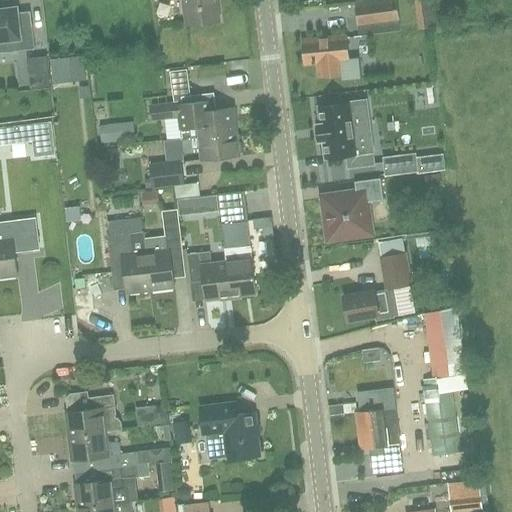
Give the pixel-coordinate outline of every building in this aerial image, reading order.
[(183,0),(187,25),(220,21),(217,0),(183,0)] [(359,27),(400,21),(397,0),(375,0),(355,3),(359,27)] [(422,0),(425,14),(432,13),(430,0),(422,0)] [(19,5),(0,7),(0,42),(2,42),(4,53),(35,49),(31,11),(20,12),(19,5)] [(352,60),(349,61),(347,38),(304,42),(306,65),(318,64),(319,79),(342,77),(342,79),(349,79),(353,78),(356,76),(359,73),(359,70),(359,66),(358,64),(355,62),(352,60)] [(263,89),(260,63),(238,66),(241,91),(263,89)] [(182,103),(151,107),(153,122),(179,118),(182,139),(237,133),(234,109),(214,111),(212,100),(182,103)] [(322,124),(317,125),(319,140),(323,140),(326,158),(348,155),(349,167),(374,164),(372,152),(357,154),(352,121),(368,119),(365,101),(319,107),(322,124)] [(400,103),(376,104),(378,139),(402,138),(400,103)] [(31,123),(0,126),(0,129),(2,144),(33,140),(35,156),(56,153),(52,121),(31,123)] [(123,123),(100,126),(102,144),(124,141),(123,123)] [(237,133),(182,139),(184,156),(202,153),(202,161),(240,157),(237,133)] [(384,157),(387,176),(417,172),(415,153),(384,157)] [(153,189),(185,185),(182,160),(150,164),(153,189)] [(357,195),(325,200),(327,213),(325,216),(326,223),(329,225),(331,239),(355,236),(355,231),(369,229),(366,204),(384,201),(381,180),(355,183),(357,195)] [(14,190),(13,221),(29,222),(30,191),(14,190)] [(220,200),(221,210),(223,223),(247,221),(245,197),(220,200)] [(146,241),(145,241),(151,291),(175,288),(170,250),(169,250),(168,246),(181,244),(177,210),(163,212),(166,238),(146,241)] [(145,233),(144,234),(110,237),(113,269),(125,267),(128,294),(151,291),(145,241),(146,241),(145,233)] [(0,278),(19,276),(14,237),(0,238),(0,278)] [(225,250),(226,261),(227,261),(231,296),(257,293),(251,247),(225,250)] [(205,299),(231,296),(227,261),(226,261),(211,263),(210,252),(187,255),(191,284),(203,282),(205,299)] [(386,290),(414,285),(408,252),(380,257),(386,290)] [(390,319),(390,318),(400,316),(396,292),(376,296),(375,292),(344,298),(348,321),(375,316),(376,322),(390,319)] [(456,306),(425,313),(431,378),(423,380),(434,456),(462,452),(453,389),(466,387),(463,363),(456,306)] [(165,366),(169,404),(197,402),(194,364),(165,366)] [(66,413),(69,437),(107,433),(107,432),(123,431),(122,423),(119,419),(116,417),(117,415),(115,395),(89,398),(90,409),(66,413)] [(203,434),(211,433),(225,432),(229,459),(261,456),(256,414),(231,417),(229,404),(208,406),(200,407),(203,434)] [(358,412),(360,430),(362,448),(386,445),(386,453),(402,451),(396,408),(384,409),(358,412)] [(190,421),(174,423),(176,444),(192,442),(190,421)] [(138,452),(121,454),(120,442),(108,444),(107,433),(69,437),(71,461),(96,458),(97,470),(139,465),(138,452)] [(400,472),(413,472),(412,452),(399,452),(400,472)] [(75,485),(77,508),(123,503),(127,502),(126,489),(125,489),(124,478),(140,476),(139,465),(97,470),(98,482),(75,485)] [(479,492),(451,496),(453,510),(482,505),(479,492)] [(123,503),(77,508),(77,511),(123,511),(124,511),(123,503)]
